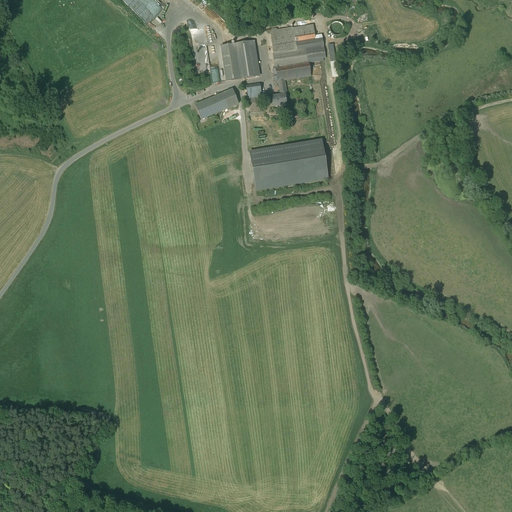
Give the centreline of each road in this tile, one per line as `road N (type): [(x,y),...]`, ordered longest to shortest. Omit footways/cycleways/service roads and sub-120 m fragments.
road 1 (track): [(327,511),(378,400),(350,306),(338,189),(261,203),(248,190)]
road 2 (unclassified): [(0,295),(45,227),(61,168),(186,100),(244,81)]
road 3 (track): [(338,189),(340,170),(375,165),(484,105),(511,100)]
